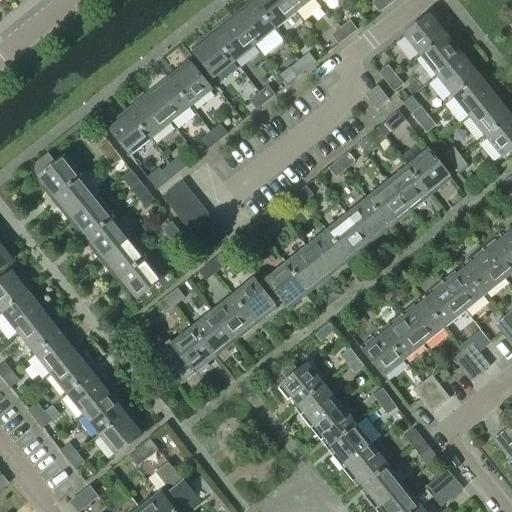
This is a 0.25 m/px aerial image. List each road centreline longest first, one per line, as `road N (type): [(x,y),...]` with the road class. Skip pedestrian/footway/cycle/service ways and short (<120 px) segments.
road 1 (residential): [(216,203),(339,108),(356,52),(426,0)]
road 2 (residential): [(507,511),(446,432),(511,376)]
